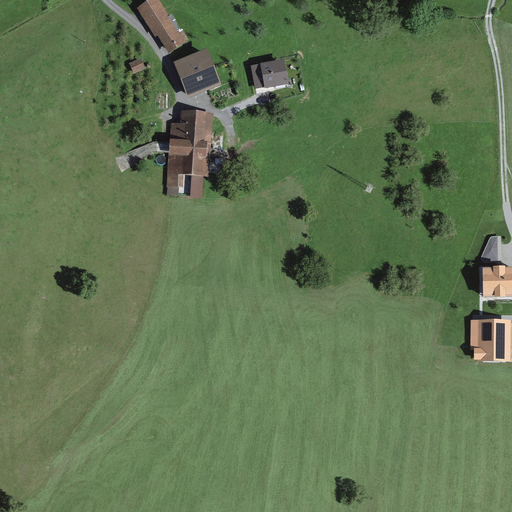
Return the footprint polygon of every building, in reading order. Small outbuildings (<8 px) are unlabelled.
[(155,0),(140,10),(169,55),(184,46),(155,0)] [(205,55),(177,65),(189,96),(217,85),(205,55)] [(283,64),(253,68),(256,88),(286,84),(283,64)] [(210,118),(184,116),(183,127),(173,126),(168,193),(201,195),(202,175),(206,176),(210,118)] [(511,291),(511,272),(497,273),(498,270),(486,270),(486,296),(498,296),(498,291),(511,291)] [(508,325),(474,324),(473,345),(477,345),(476,359),(507,360),(508,325)]
